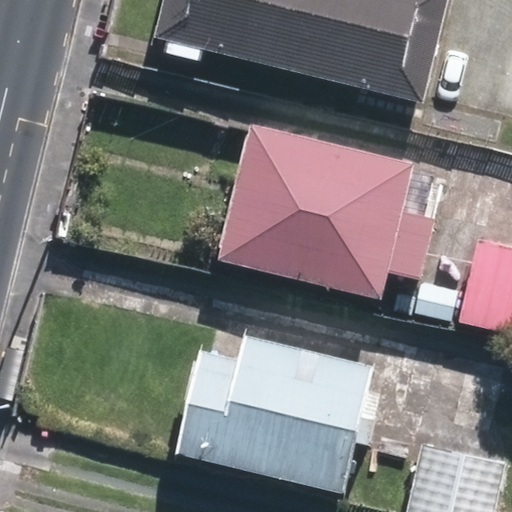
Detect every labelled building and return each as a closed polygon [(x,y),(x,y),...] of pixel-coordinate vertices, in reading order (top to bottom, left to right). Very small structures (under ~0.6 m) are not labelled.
[(458,0),(171,0),(163,35),(435,99),(458,0)] [(432,273),(446,216),(414,208),(426,156),(260,116),(228,255),(394,293),(400,265),(432,273)] [(467,318),(511,326),(511,239),(484,234),(467,318)] [(419,309),(458,317),(464,284),(424,278),(419,309)] [(187,448),(359,488),(388,363),(257,333),(252,354),(211,344),(187,448)] [(414,511),(416,511),(504,511),(511,479),(511,457),(429,439),(414,511)]
